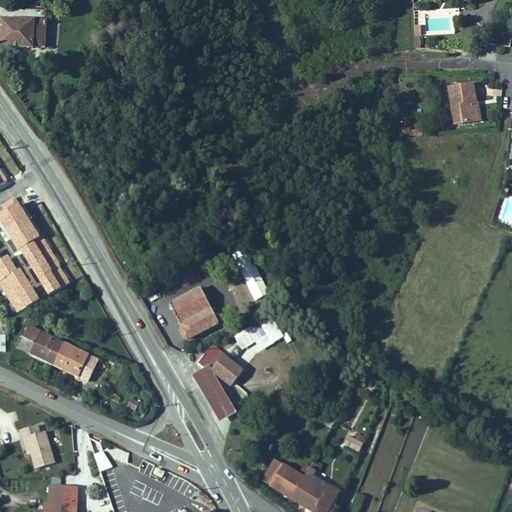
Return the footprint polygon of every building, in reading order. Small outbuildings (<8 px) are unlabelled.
[(42,44),(41,18),(0,18),(0,48),(32,48),(31,45),(42,44)] [(483,94),(479,77),(454,81),(462,120),(481,116),(477,95),(483,94)] [(486,114),(483,94),(477,95),(481,116),(486,114)] [(400,120),(400,131),(409,131),(408,123),(408,120),(400,120)] [(421,122),(408,123),(409,131),(422,130),(421,122)] [(0,193),(0,272),(12,273),(40,254),(1,193),(0,193)] [(32,210),(45,232),(54,227),(42,205),(32,210)] [(177,324),(183,335),(218,317),(200,282),(169,298),(182,321),(177,324)] [(233,336),(244,356),(281,336),(270,316),(233,336)] [(13,336),(12,324),(4,323),(4,336),(13,336)] [(63,348),(29,332),(18,354),(53,371),(63,348)] [(207,364),(208,363),(232,380),(244,366),(214,345),(208,354),(204,351),(197,360),(201,363),(206,366),(207,364)] [(53,371),(87,387),(93,373),(83,369),(87,359),(63,348),(53,371)] [(215,418),(233,408),(207,364),(206,366),(201,363),(188,370),(215,418)] [(25,442),(36,471),(56,464),(44,433),(37,436),(33,426),(17,432),(21,443),(25,442)] [(358,453),(362,443),(347,437),(343,446),(358,453)] [(270,483),(293,496),(306,474),(313,459),(306,455),(298,470),(281,461),(270,483)] [(314,478),(315,474),(322,463),(313,459),(306,474),(293,496),(316,509),(314,511),(325,511),(338,490),(314,478)] [(161,479),(164,473),(154,468),(151,474),(161,479)] [(80,511),(83,489),(59,486),(56,503),(52,503),(50,511),(80,511)]
